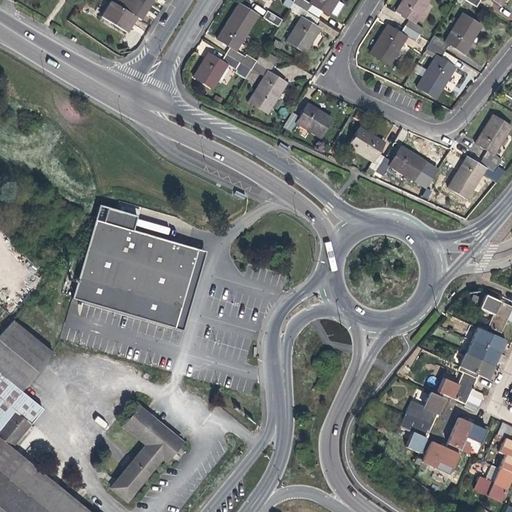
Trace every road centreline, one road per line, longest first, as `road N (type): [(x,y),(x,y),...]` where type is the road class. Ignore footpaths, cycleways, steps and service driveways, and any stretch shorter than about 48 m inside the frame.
road 1 (residential): [(374,0),(342,54),(344,77),(358,94),(427,127),(461,120),(511,58)]
road 2 (tertiary): [(363,228),(274,156),(183,112),(135,99)]
road 3 (tertiary): [(135,99),(163,124),(307,203),(341,247)]
road 4 (tertiary): [(365,354),(330,444),(338,476),(375,511)]
road 5 (primary): [(287,438),(296,325),(344,303)]
road 6 (unclassified): [(275,374),(273,429),(211,511)]
road 7 (tertiary): [(16,31),(135,99)]
road 8 (residential): [(135,99),(158,81),(208,0)]
road 9 (primary): [(334,277),(282,314),(275,374)]
